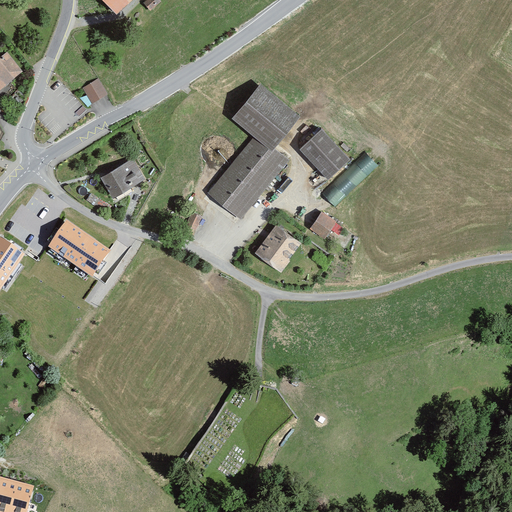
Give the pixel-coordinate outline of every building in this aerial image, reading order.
[(129,0),(104,0),(116,12),(129,0)] [(0,90),(23,72),(6,52),(0,57),(0,90)] [(263,79),(235,116),(276,148),(304,111),(263,79)] [(98,80),(84,88),(92,103),(107,95),(98,80)] [(355,157),(323,124),(299,148),(330,180),(355,157)] [(254,135),(207,195),(242,223),(289,162),(254,135)] [(133,159),(101,178),(113,198),(145,179),(133,159)] [(371,179),(358,165),(325,194),(338,208),(371,179)] [(340,225),(321,211),(309,226),(329,240),(340,225)] [(111,249),(66,219),(48,245),(93,275),(111,249)] [(300,243),(274,226),(256,253),(282,270),(300,243)] [(0,235),(0,289),(25,253),(0,235)] [(27,511),(35,487),(0,476),(0,511),(27,511)]
